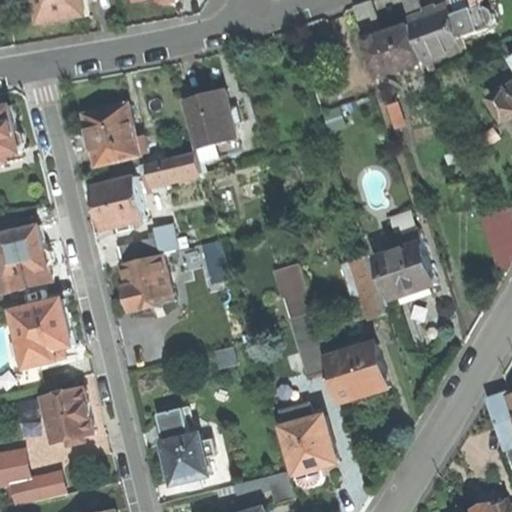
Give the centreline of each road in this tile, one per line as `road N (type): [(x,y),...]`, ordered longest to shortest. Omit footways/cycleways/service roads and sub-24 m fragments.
road 1 (residential): [(37,67),(147,511)]
road 2 (residential): [(511,315),(393,511)]
road 3 (residential): [(37,67),(254,20)]
